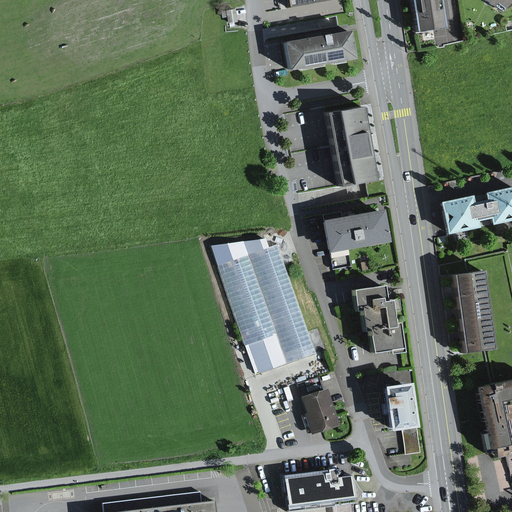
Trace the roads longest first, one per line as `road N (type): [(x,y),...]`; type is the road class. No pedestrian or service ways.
road 1 (primary): [(386,78),(448,481)]
road 2 (residential): [(366,443),(340,377),(272,99)]
road 3 (residential): [(238,460),(0,488)]
road 4 (residential): [(366,443),(238,460)]
